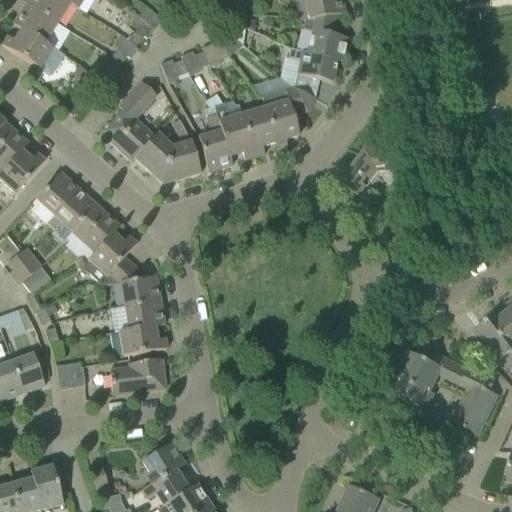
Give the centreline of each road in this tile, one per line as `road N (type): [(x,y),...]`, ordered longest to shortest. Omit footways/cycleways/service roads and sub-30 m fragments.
road 1 (residential): [(168,231),(0,83)]
road 2 (residential): [(0,445),(205,414)]
road 3 (residential): [(307,180),(385,55),(375,0)]
road 4 (residential): [(300,440),(475,511)]
road 5 (residential): [(205,414),(168,231)]
road 6 (residential): [(370,288),(300,440)]
road 7 (residential): [(370,288),(432,300),(463,293),(511,262)]
road 8 (residential): [(168,231),(191,212),(307,180)]
road 9 (residential): [(307,180),(370,288)]
